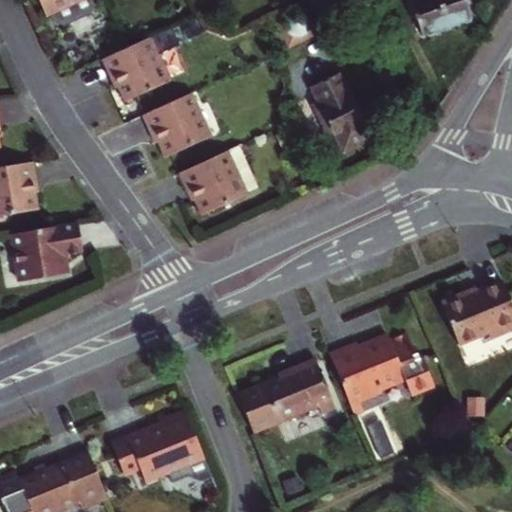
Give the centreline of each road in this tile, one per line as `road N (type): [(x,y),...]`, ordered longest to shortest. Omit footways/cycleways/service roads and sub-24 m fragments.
road 1 (residential): [(2,0),(69,130),(183,287)]
road 2 (residential): [(437,175),(183,287)]
road 3 (residential): [(204,314),(445,219)]
road 4 (residential): [(183,287),(0,370)]
road 5 (residential): [(179,323),(243,483),(244,511)]
road 6 (residential): [(0,395),(179,323)]
road 7 (residential): [(511,34),(442,146),(437,175)]
